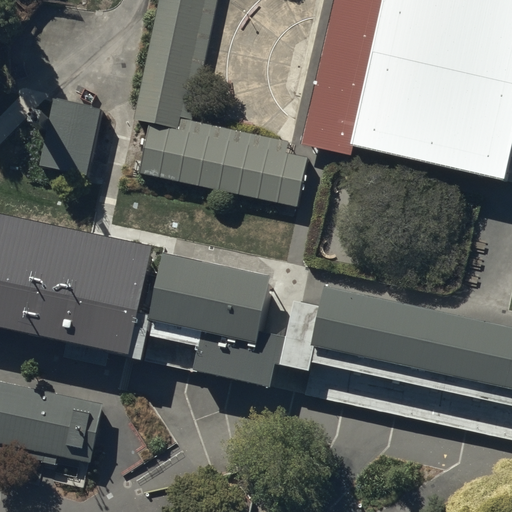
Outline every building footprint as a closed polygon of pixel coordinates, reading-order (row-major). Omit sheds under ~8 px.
[(155,0),(130,117),(147,120),(139,169),(292,201),(302,154),(173,127),(199,0),(155,0)] [(335,0),(306,129),(340,137),(370,0),(335,0)] [(511,0),(370,0),(340,137),(509,176),(511,160),(511,0)] [(104,109),(56,99),(41,167),(90,177),(104,109)] [(511,180),(490,282),(511,286),(511,180)] [(148,252),(0,219),(0,330),(104,354),(103,358),(267,395),(273,372),(278,373),(285,342),(259,336),(271,281),(158,256),(155,267),(146,264),(148,252)] [(511,435),(511,331),(329,291),(307,390),(511,435)] [(0,442),(90,464),(104,404),(0,380),(0,442)]
